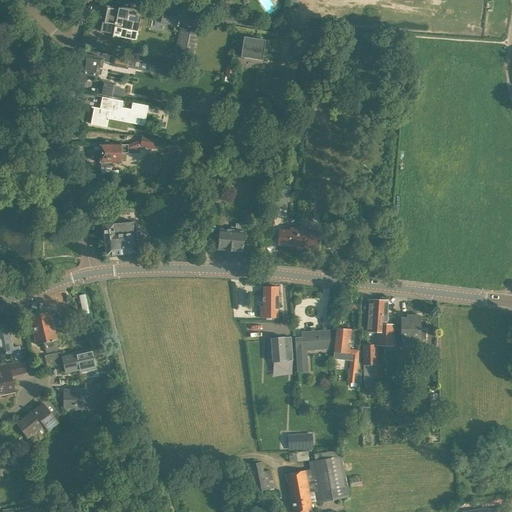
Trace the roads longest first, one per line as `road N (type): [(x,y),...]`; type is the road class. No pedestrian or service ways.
road 1 (tertiary): [(511,302),(304,276),(99,272)]
road 2 (unclassified): [(260,456),(178,470),(155,466),(99,272)]
road 3 (residential): [(93,273),(61,136),(74,38)]
